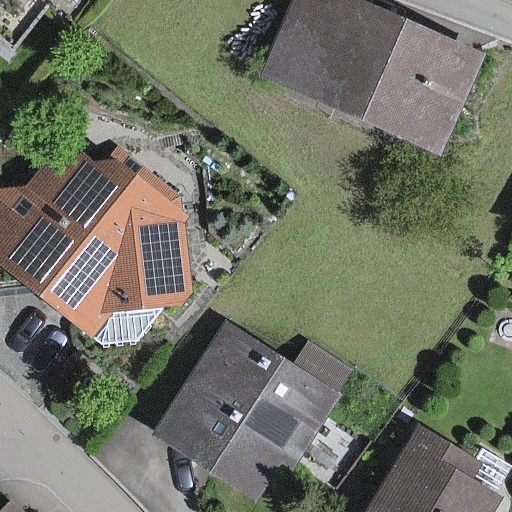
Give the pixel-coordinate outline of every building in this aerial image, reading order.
[(505,51),(383,0),(315,0),(283,76),(463,151),(505,51)] [(59,132),(0,203),(0,245),(114,342),(152,338),(175,307),(194,307),(207,287),(203,222),(208,214),(138,156),(97,159),(59,132)] [(306,363),(237,323),(171,438),(267,493),(292,451),(308,460),(365,361),(321,336),(306,363)] [(498,456),(432,422),(385,511),(504,511),(511,499),(511,486),(489,474),(498,456)] [(39,511),(25,498),(11,511),(39,511)]
